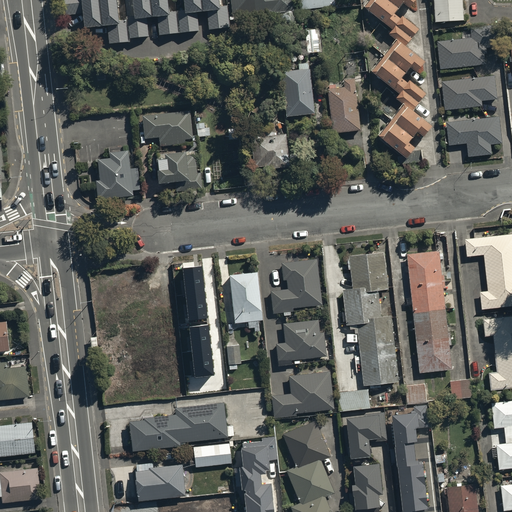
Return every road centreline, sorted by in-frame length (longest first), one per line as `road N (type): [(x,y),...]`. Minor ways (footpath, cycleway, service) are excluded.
road 1 (residential): [(47,191),(89,215),(159,229),(511,190)]
road 2 (secondary): [(45,176),(26,0)]
road 3 (secondary): [(82,511),(63,347)]
